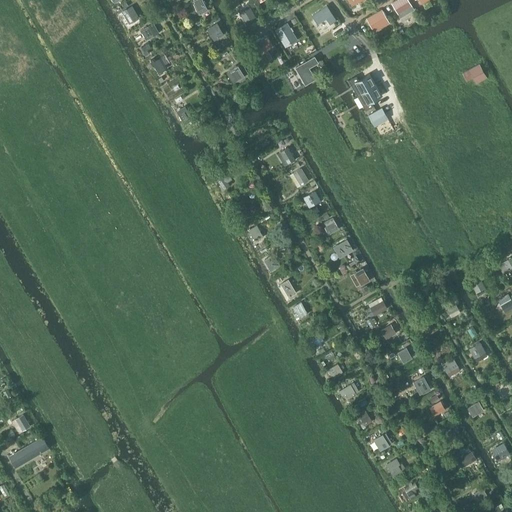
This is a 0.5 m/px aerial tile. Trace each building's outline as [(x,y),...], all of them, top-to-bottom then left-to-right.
[(202,0),(194,0),(193,1),(194,3),(193,3),(198,14),(200,13),(200,14),(204,12),(205,13),(208,11),(207,10),(208,10),(205,4),(206,3),(204,0),(203,1),(202,0)] [(411,6),(407,0),(397,0),(392,3),(399,13),(405,10),(411,6)] [(243,11),(240,13),(247,25),(257,19),(248,3),(241,7),(243,11)] [(132,5),(122,11),(129,24),(139,18),(132,5)] [(320,9),(312,15),(318,23),(326,18),(330,24),(337,19),(327,5),(320,9)] [(387,23),(380,10),(367,17),(373,28),(380,24),(381,26),(387,23)] [(153,22),(140,30),(140,31),(146,40),(159,32),(154,23),(153,22)] [(217,23),(207,29),(214,41),(224,35),(217,23)] [(287,23),(276,30),(285,45),(296,39),(287,23)] [(256,42),(267,62),(272,59),(267,50),(273,46),(267,36),(256,42)] [(315,56),(296,67),(306,84),(315,78),(309,67),(318,62),(315,56)] [(154,57),(150,60),(159,75),(163,72),(162,71),(167,68),(164,63),(160,57),(156,60),(154,57)] [(234,67),(230,70),(237,82),(245,76),(238,65),(237,66),(236,64),(233,66),(234,67)] [(470,69),(463,73),(467,79),(473,76),(477,82),(486,77),(479,64),(470,69)] [(297,82),(291,69),(277,76),(283,87),(289,84),(290,86),(297,82)] [(356,75),(348,79),(357,95),(375,84),(369,73),(359,79),(356,75)] [(375,84),(357,95),(366,110),(374,105),(372,103),(371,101),(382,95),(375,84)] [(185,106),(176,111),(177,113),(185,124),(193,119),(186,107),(185,106)] [(382,108),(369,115),(372,120),(385,113),(382,108)] [(385,113),(372,120),(375,126),(388,118),(385,113)] [(282,138),(286,135),(283,131),(281,132),(279,127),(269,133),(275,144),(283,140),(282,138)] [(288,147),(280,152),(287,164),(295,159),(288,147)] [(301,168),(293,173),(301,185),(309,180),(301,168)] [(222,173),(216,177),(223,189),(229,184),(228,182),(232,179),(229,173),(224,176),(222,173)] [(315,190),(306,195),(312,205),(320,201),(315,190)] [(237,210),(236,211),(240,218),(242,217),(242,218),(250,213),(245,204),(237,209),(237,210)] [(333,217),(324,222),(326,226),(330,233),(339,228),(333,217)] [(249,229),(248,230),(250,232),(251,231),(256,241),(263,237),(257,225),(249,229)] [(347,239),(333,246),(340,258),(353,250),(347,239)] [(273,253),(264,259),(266,263),(270,261),(272,265),(268,267),(271,271),(280,265),(273,253)] [(354,260),(350,263),(351,265),(355,263),(359,260),(356,255),(352,258),(354,260)] [(511,257),(499,264),(502,269),(501,270),(502,272),(511,266),(511,257)] [(353,272),(349,275),(356,286),(359,283),(360,285),(361,284),(361,285),(363,284),(363,283),(369,280),(362,267),(352,272),(353,272)] [(298,275),(295,270),(287,274),(290,280),(298,275)] [(480,277),(471,282),(476,292),(486,287),(480,277)] [(282,282),(278,285),(287,300),(290,298),(290,296),(297,292),(288,279),(286,280),(282,282)] [(366,285),(360,288),(363,293),(369,290),(366,285)] [(511,299),(508,293),(498,299),(503,308),(511,303),(511,299)] [(452,298),(443,302),(449,314),(459,309),(455,301),(454,301),(452,298)] [(382,300),(370,307),(375,315),(388,308),(383,300),(382,300)] [(294,308),(292,310),(294,314),(296,312),(299,317),(300,318),(308,313),(301,302),(301,301),(293,306),(293,307),(294,308)] [(428,315),(417,321),(422,330),(433,324),(428,315)] [(371,317),(366,320),(371,328),(375,325),(371,317)] [(391,324),(381,330),(386,339),(396,333),(391,324)] [(317,329),(307,334),(311,340),(313,339),(316,344),(316,345),(324,340),(317,329)] [(480,342),(469,349),(474,358),(481,353),(486,351),(480,342)] [(405,348),(397,352),(399,355),(397,357),(401,364),(403,362),(404,364),(412,359),(412,358),(413,358),(409,351),(411,350),(409,346),(405,348)] [(335,357),(332,352),(326,356),(328,360),(335,357)] [(453,357),(442,364),(447,373),(458,367),(459,366),(453,357)] [(338,363),(328,370),(334,379),(344,373),(343,372),(338,363)] [(430,388),(426,381),(413,387),(414,388),(411,389),(414,396),(417,395),(430,388)] [(354,382),(339,390),(342,395),(345,393),(348,397),(359,390),(354,382)] [(506,385),(498,389),(499,390),(502,395),(503,397),(510,393),(506,385)] [(8,389),(3,391),(9,402),(14,400),(8,389)] [(437,394),(429,398),(432,402),(439,398),(437,394)] [(440,401),(432,405),(437,414),(445,409),(440,401)] [(479,401),(467,407),(470,411),(469,412),(470,414),(471,414),(473,416),(484,410),(479,401)] [(365,410),(357,415),(364,428),(366,427),(365,425),(372,421),(365,410)] [(24,414),(16,418),(23,430),(31,426),(24,414)] [(450,428),(445,431),(446,433),(445,433),(450,441),(457,436),(458,439),(462,436),(456,426),(453,428),(453,429),(451,430),(450,428)] [(382,435),(373,440),(380,451),(384,449),(386,448),(385,447),(389,445),(382,435)] [(16,455),(11,458),(16,466),(46,449),(39,439),(15,453),(16,455)] [(503,443),(492,449),(498,459),(509,452),(503,443)] [(472,451),(460,458),(465,466),(476,459),(472,451)] [(396,457),(386,463),(393,475),(402,470),(401,469),(398,464),(400,463),(396,457)] [(414,481),(404,487),(412,500),(417,497),(415,494),(418,492),(417,491),(420,489),(414,481)] [(483,487),(474,493),(475,494),(477,497),(479,500),(488,494),(483,487)] [(502,503),(491,509),(492,511),(502,511),(506,510),(502,503)]
